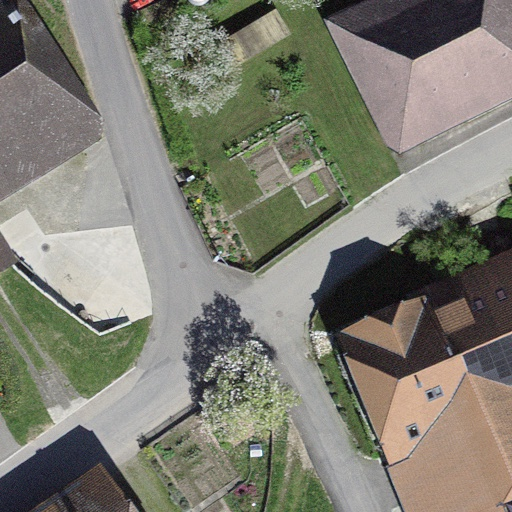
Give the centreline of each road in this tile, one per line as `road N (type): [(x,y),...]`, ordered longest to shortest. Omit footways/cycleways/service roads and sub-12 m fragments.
road 1 (unclassified): [(212,344),(90,0)]
road 2 (unclassified): [(511,149),(441,182),(266,307)]
road 3 (unclassified): [(212,344),(0,498)]
road 4 (residential): [(266,307),(359,511)]
